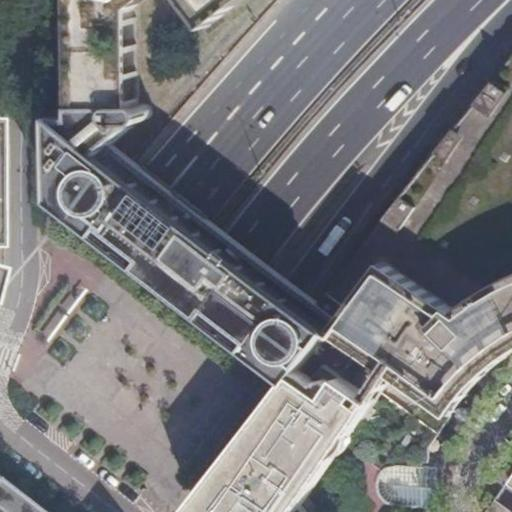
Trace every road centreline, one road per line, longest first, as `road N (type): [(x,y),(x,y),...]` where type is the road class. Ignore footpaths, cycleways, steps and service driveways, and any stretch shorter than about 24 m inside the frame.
road 1 (motorway): [(60,511),(360,120),(475,0)]
road 2 (motorway): [(124,511),(511,11)]
road 3 (motorway): [(291,67),(0,462)]
road 4 (motorway): [(291,67),(166,180),(0,360)]
road 5 (residential): [(16,124),(18,236),(12,305),(0,331)]
road 6 (residential): [(0,424),(109,511)]
road 7 (residential): [(13,0),(5,44),(16,124)]
road 8 (residential): [(16,124),(14,0)]
